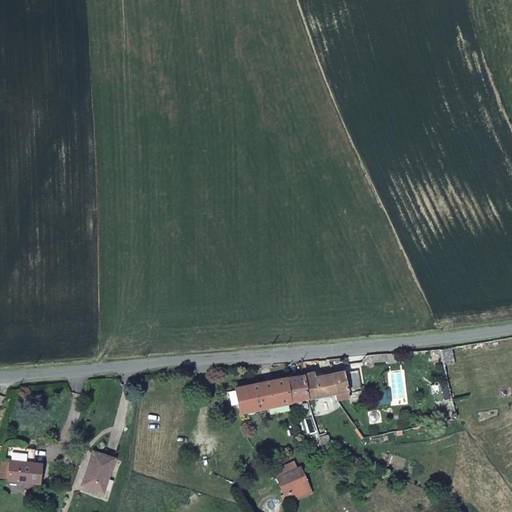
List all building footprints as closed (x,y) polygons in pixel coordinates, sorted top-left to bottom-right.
[(313,369),(303,371),(308,398),(335,392),(331,373),(314,376),(313,369)] [(343,370),(331,373),(335,392),(347,390),(360,387),(356,370),(343,372),(343,370)] [(308,398),(303,371),(285,375),(289,402),(308,398)] [(289,402),(285,375),(232,387),(239,413),(289,402)] [(347,390),(335,392),(337,399),(349,396),(347,390)] [(14,447),(11,459),(36,461),(37,448),(14,447)] [(76,454),(68,451),(64,463),(72,466),(76,454)] [(97,452),(86,484),(107,491),(114,469),(118,459),(97,452)] [(9,479),(42,483),(45,462),(36,461),(11,459),(9,479)] [(310,482),(301,466),(277,477),(285,494),(310,482)]
